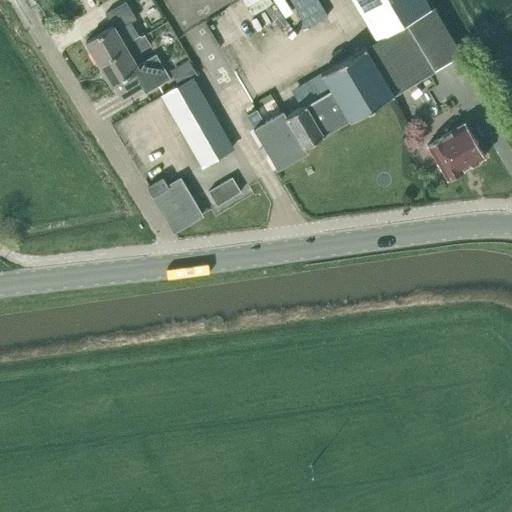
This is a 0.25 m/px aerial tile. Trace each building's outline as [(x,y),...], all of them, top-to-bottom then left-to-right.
[(406,23),(434,7),(434,5),(429,8),(424,0),(352,0),(376,39),(320,73),(330,89),(285,115),(282,111),(252,128),(277,169),(307,151),(304,146),(348,119),(349,120),(434,70),(406,23)] [(85,41),(98,63),(126,47),(124,43),(138,35),(130,22),(136,18),(125,1),(104,13),(112,25),(85,41)] [(462,53),(434,7),(406,23),(434,70),(462,53)] [(98,63),(111,85),(113,84),(118,94),(138,82),(145,93),(170,79),(155,54),(136,65),(131,56),(150,45),(144,35),(140,37),(139,35),(138,35),(124,43),(126,47),(98,63)] [(170,71),(178,85),(196,75),(188,60),(170,71)] [(228,143),(190,79),(197,76),(196,75),(178,85),(162,95),(198,157),(203,165),(218,155),(219,155),(231,148),(228,143)] [(448,179),(463,170),(463,169),(469,165),(472,166),(480,161),(480,158),(485,156),(464,121),(427,144),(448,179)] [(216,205),(240,191),(231,177),(208,191),(216,205)] [(180,178),(166,185),(162,178),(147,187),(173,231),(201,214),(180,178)]
